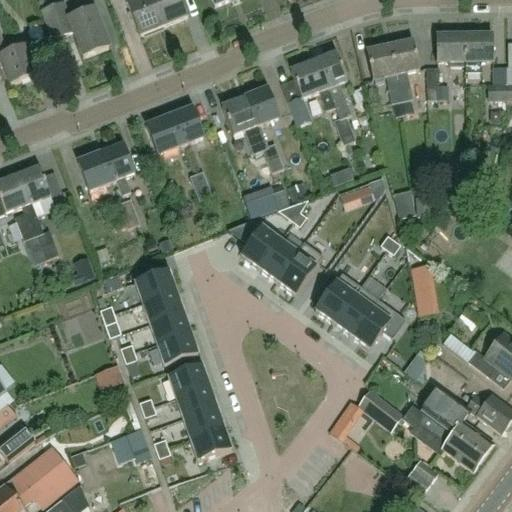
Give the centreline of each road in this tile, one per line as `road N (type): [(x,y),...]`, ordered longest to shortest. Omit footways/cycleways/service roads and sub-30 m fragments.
road 1 (residential): [(0,151),(382,0)]
road 2 (residential): [(275,478),(349,384),(224,290),(209,297)]
road 3 (residential): [(209,297),(275,478)]
